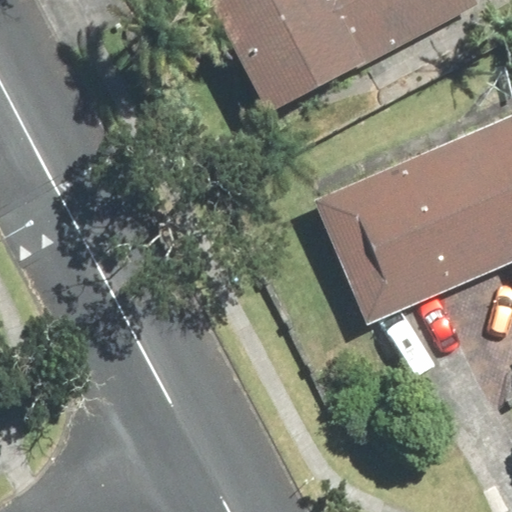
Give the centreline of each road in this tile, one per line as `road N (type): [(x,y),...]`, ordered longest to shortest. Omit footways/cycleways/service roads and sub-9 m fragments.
road 1 (tertiary): [(194,439),(0,72)]
road 2 (residential): [(194,439),(49,511)]
